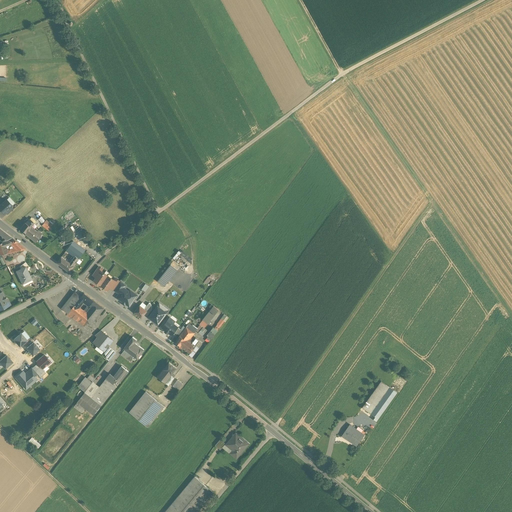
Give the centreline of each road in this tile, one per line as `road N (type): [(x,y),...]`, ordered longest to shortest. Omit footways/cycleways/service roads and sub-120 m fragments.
road 1 (track): [(482,0),(342,74),(159,212)]
road 2 (track): [(300,0),(336,67),(511,317)]
road 3 (tertiary): [(368,511),(72,279)]
road 4 (track): [(275,426),(433,208)]
road 5 (track): [(159,212),(55,0)]
road 6 (track): [(0,429),(87,511)]
